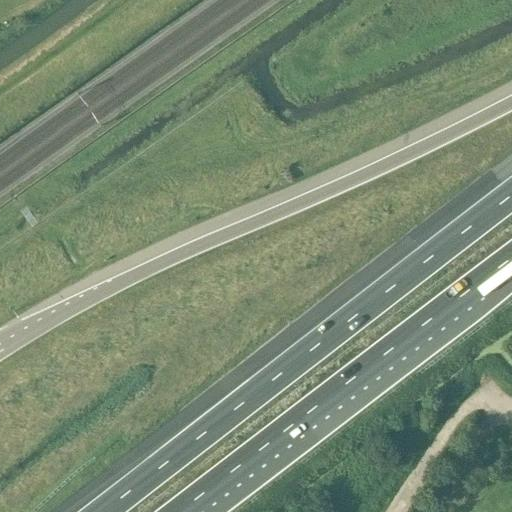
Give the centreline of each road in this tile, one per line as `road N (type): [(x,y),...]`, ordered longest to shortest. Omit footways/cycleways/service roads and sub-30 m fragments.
road 1 (motorway): [(511,103),(165,259),(0,345)]
road 2 (motorway): [(511,197),(105,511)]
road 3 (motorway): [(180,511),(511,257)]
